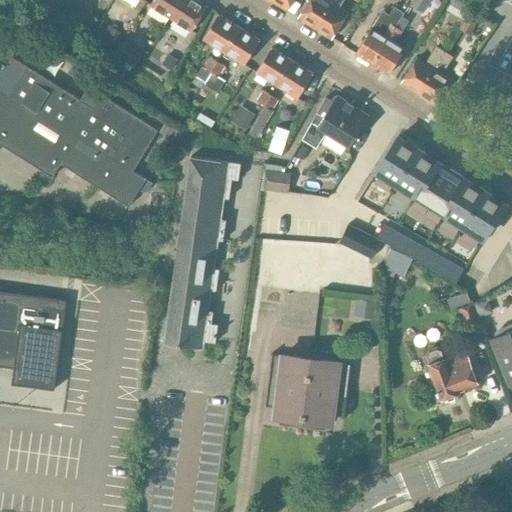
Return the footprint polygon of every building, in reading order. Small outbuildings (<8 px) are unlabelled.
[(180,0),(151,0),(149,4),(170,17),(180,0)] [(206,5),(197,0),(180,0),(170,17),(190,30),(206,5)] [(272,0),(274,1),(286,8),(291,0),(272,0)] [(308,0),(299,16),(315,27),(331,0),(308,0)] [(331,0),(315,27),(322,31),(332,37),(347,13),(339,7),(343,0),(331,0)] [(432,0),(412,0),(413,1),(410,5),(424,14),(432,0)] [(452,0),(446,11),(464,21),(470,9),(453,0),(452,0)] [(355,52),(373,63),(402,16),(404,13),(394,6),(389,15),(382,11),(371,28),(355,52)] [(471,10),(460,28),(468,33),(476,20),(479,15),(471,10)] [(111,54),(123,35),(127,28),(104,13),(87,39),(111,54)] [(238,26),(218,13),(202,37),(223,51),(238,26)] [(373,63),(389,73),(404,49),(395,43),(409,21),(402,16),(373,63)] [(259,39),(238,26),(223,51),(244,64),(259,39)] [(121,40),(114,51),(135,65),(142,55),(121,40)] [(402,82),(418,92),(444,50),(436,45),(425,62),(417,57),(402,82)] [(170,55),(178,60),(184,51),(176,46),(170,55)] [(292,60),(271,47),(255,71),(276,84),(292,60)] [(418,92),(434,102),(450,78),(441,72),(452,56),(444,50),(418,92)] [(73,95),(27,66),(5,51),(0,58),(0,143),(52,176),(61,163),(128,206),(145,179),(132,170),(158,130),(82,82),(73,95)] [(200,87),(201,85),(210,72),(217,61),(210,56),(203,67),(201,66),(191,81),(200,87)] [(173,68),(177,62),(169,57),(165,63),(173,68)] [(313,73),(292,60),(276,84),(297,97),(313,73)] [(210,72),(201,85),(216,94),(224,81),(217,76),(224,65),(217,61),(210,72)] [(271,95),(263,90),(256,101),(264,106),(271,95)] [(277,99),(271,95),(264,106),(245,136),(253,142),(273,111),(271,110),(277,99)] [(335,102),(326,97),(302,138),(316,147),(327,131),(348,145),(368,115),(338,96),(337,97),(338,97),(335,102)] [(241,105),(231,121),(245,130),(255,114),(241,105)] [(199,113),(196,118),(211,128),(215,123),(199,113)] [(159,132),(172,140),(179,130),(166,122),(159,132)] [(398,136),(372,179),(392,191),(410,202),(429,215),(441,222),(463,236),(478,245),(479,246),(505,203),(491,194),(485,191),(479,187),(464,178),(462,176),(450,168),(440,162),(426,154),(425,153),(413,145),(398,136)] [(210,322),(212,310),(208,310),(211,289),(215,289),(218,268),(214,267),(218,239),(222,240),(225,218),(221,218),(224,197),(228,198),(231,178),(237,179),(240,162),(190,155),(164,340),(203,346),(204,340),(215,341),(217,323),(210,322)] [(290,173),(283,172),(266,170),(264,189),(287,192),(290,173)] [(325,196),(263,190),(256,240),(311,246),(322,221),(325,196)] [(348,224),(339,242),(372,258),(381,240),(348,224)] [(384,224),(377,237),(385,241),(392,229),(384,224)] [(392,229),(385,241),(393,246),(400,233),(392,229)] [(400,233),(393,246),(401,250),(408,237),(400,233)] [(408,237),(401,250),(409,254),(416,242),(408,237)] [(416,242),(409,254),(417,259),(424,246),(416,242)] [(412,257),(389,246),(381,264),(380,265),(382,266),(380,270),(392,276),(394,270),(403,274),(412,257)] [(424,246),(417,259),(425,263),(432,251),(424,246)] [(432,251),(425,263),(433,268),(440,255),(432,251)] [(440,255),(433,268),(441,272),(448,260),(440,255)] [(448,260),(441,272),(449,277),(456,264),(448,260)] [(456,264),(449,277),(457,281),(464,269),(456,264)] [(0,365),(2,366),(14,368),(12,383),(55,389),(60,348),(67,299),(0,289),(0,365)] [(470,335),(483,330),(473,304),(460,309),(470,335)] [(511,323),(496,330),(494,332),(494,335),(495,337),(490,339),(509,387),(511,386),(511,323)] [(459,390),(478,382),(466,351),(444,359),(441,351),(437,349),(429,351),(427,356),(429,364),(442,398),(459,392),(459,390)] [(302,426),(311,358),(271,353),(268,380),(269,381),(269,380),(279,381),(275,415),(281,416),(280,422),(280,424),(302,426)] [(351,363),(311,358),(302,426),(303,426),(303,427),(325,429),(325,428),(325,421),(332,422),(336,389),(346,390),(347,390),(351,363)]
